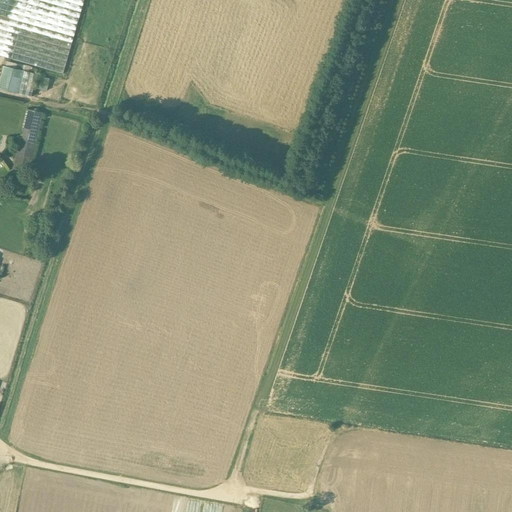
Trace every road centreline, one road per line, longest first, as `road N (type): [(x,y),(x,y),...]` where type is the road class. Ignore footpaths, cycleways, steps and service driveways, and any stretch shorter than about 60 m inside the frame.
road 1 (track): [(232,490),(400,0)]
road 2 (track): [(0,447),(19,458),(230,498),(232,490),(307,494),(330,436)]
